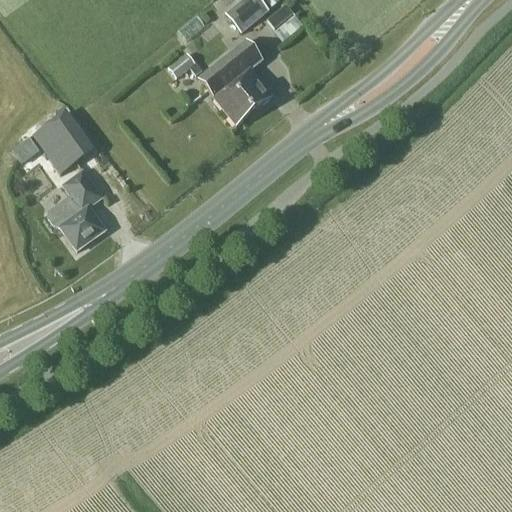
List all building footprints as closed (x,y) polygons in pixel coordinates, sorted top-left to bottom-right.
[(269,14),(257,0),(245,0),(224,18),(241,38),(269,14)] [(286,5),(268,20),(275,29),(293,14),(286,5)] [(261,64),(245,44),(197,82),(235,129),(271,100),(249,73),(261,64)] [(195,67),(186,57),(167,72),(175,83),(190,71),(195,67)] [(195,67),(190,71),(196,79),(202,74),(196,66),(195,67)] [(65,115),(33,138),(37,145),(61,178),(93,154),(68,119),(65,115)] [(59,231),(76,255),(104,234),(87,210),(101,201),(82,175),(62,189),(70,200),(48,216),(47,222),(53,230),(59,231)]
